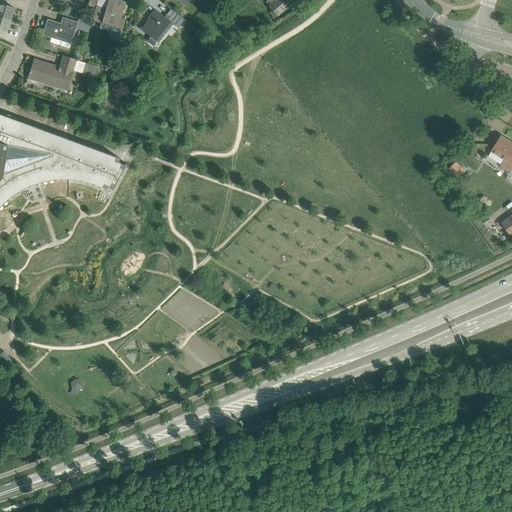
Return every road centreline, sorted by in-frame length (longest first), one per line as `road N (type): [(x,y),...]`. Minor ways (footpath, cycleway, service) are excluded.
road 1 (primary): [(511,282),(232,409)]
road 2 (primary): [(232,409),(410,354),(511,309)]
road 3 (primary): [(0,495),(232,409)]
